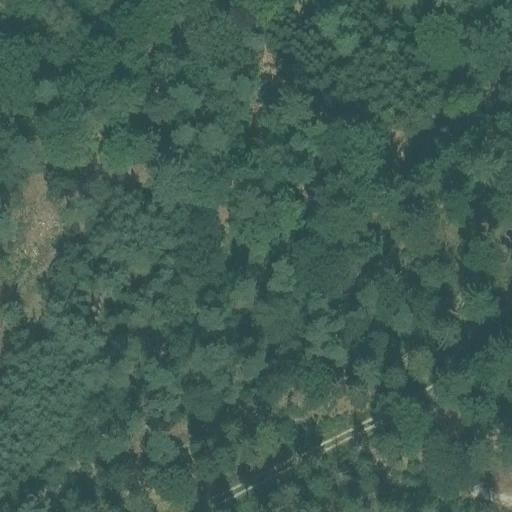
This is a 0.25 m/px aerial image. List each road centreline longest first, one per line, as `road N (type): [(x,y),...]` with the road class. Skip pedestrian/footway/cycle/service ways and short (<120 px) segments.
road 1 (track): [(280,230),(402,275),(494,332)]
road 2 (track): [(181,511),(392,411)]
road 3 (track): [(392,411),(511,312)]
road 4 (track): [(392,411),(422,450),(463,478),(511,487)]
